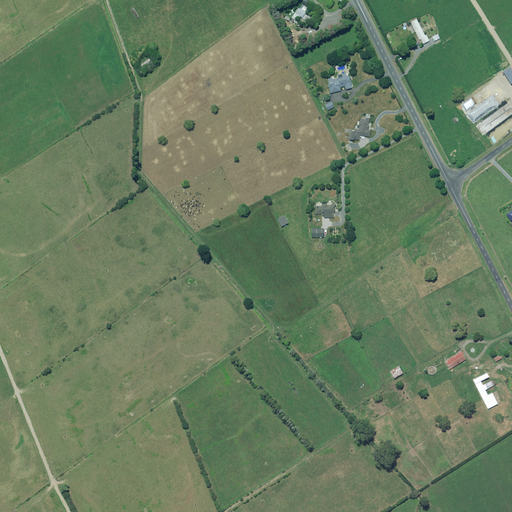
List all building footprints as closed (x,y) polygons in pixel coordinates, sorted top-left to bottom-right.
[(307,11),(309,8),(301,3),(290,20),(296,24),(300,17),(308,22),(312,15),(307,11)] [(425,35),(417,19),(411,22),(413,26),(412,26),(415,32),(416,32),(420,40),(421,39),(423,44),(429,41),(426,35),(425,35)] [(348,74),(348,73),(338,75),(338,77),(327,79),(330,93),(341,91),(341,88),(345,87),(346,90),(353,88),(350,74),(348,74)] [(334,107),(332,102),(325,105),(328,110),(334,107)] [(369,125),(370,118),(366,117),(366,119),(362,118),(361,121),(359,121),(358,126),(360,126),(359,129),(355,128),(355,131),(351,130),(349,139),(354,140),(354,139),(359,140),(360,135),(369,137),(372,126),(369,125)] [(335,203),(331,203),(331,205),(327,205),(327,204),(322,204),(322,206),(316,206),(316,214),(322,214),(322,216),(324,216),(324,218),(334,218),(334,212),(335,212),(335,203)] [(288,224),(284,216),(278,219),(282,227),(288,224)] [(324,237),(324,229),(312,229),(312,237),(324,237)] [(466,359),(461,351),(445,361),(450,369),(466,359)] [(475,355),(473,352),(469,354),(471,357),(471,356),(475,363),(479,361),(477,359),(479,358),(477,354),(475,355)] [(403,373),(399,366),(390,371),(395,378),(403,373)]
